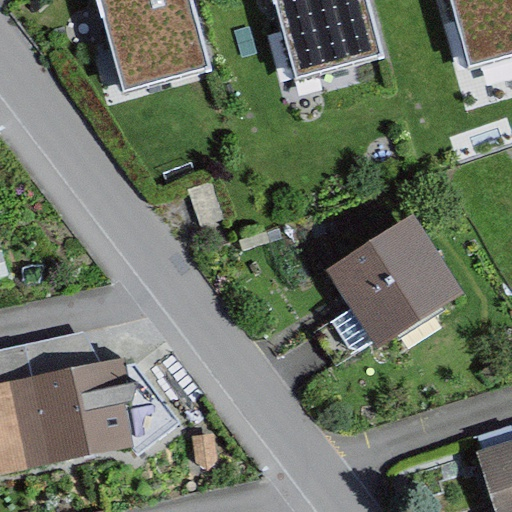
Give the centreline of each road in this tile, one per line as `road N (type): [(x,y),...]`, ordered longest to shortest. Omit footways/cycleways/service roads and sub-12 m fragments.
road 1 (residential): [(16,74),(180,289)]
road 2 (residential): [(180,289),(316,467)]
road 3 (residential): [(316,467),(511,405)]
road 4 (residential): [(180,289),(0,328)]
road 5 (residential): [(329,485),(205,511)]
